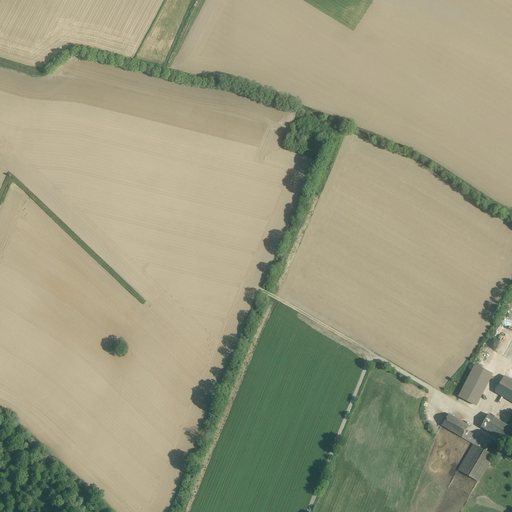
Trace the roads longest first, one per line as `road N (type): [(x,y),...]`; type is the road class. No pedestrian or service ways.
road 1 (track): [(0,201),(6,184),(19,182),(144,299),(258,289),(372,353)]
road 2 (track): [(372,353),(308,511)]
